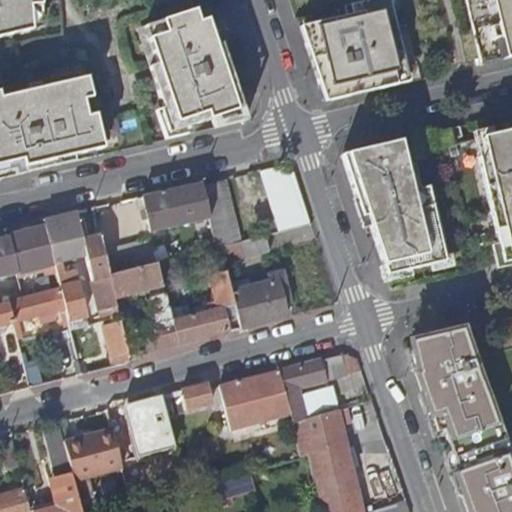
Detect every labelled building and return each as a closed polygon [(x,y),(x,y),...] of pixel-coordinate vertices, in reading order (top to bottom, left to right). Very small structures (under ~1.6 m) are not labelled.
[(0,0),(0,36),(31,29),(29,6),(41,4),(40,0),(0,0)] [(313,40),(303,44),(323,103),(395,86),(393,76),(406,73),(388,0),(349,0),(348,1),(351,10),(307,24),(313,40)] [(402,0),(388,0),(406,73),(393,76),(395,86),(422,80),(402,0)] [(348,1),(295,18),(303,44),(313,40),(307,24),(351,10),(348,1)] [(166,32),(149,37),(157,63),(149,65),(161,103),(157,104),(167,132),(171,131),(211,118),(212,123),(238,117),(207,18),(198,21),(194,9),(162,20),(166,32)] [(211,118),(171,131),(173,137),(200,131),(246,119),(222,45),(212,16),(207,18),(238,117),(212,123),(211,118)] [(162,20),(145,25),(149,37),(166,32),(162,20)] [(0,164),(13,161),(15,168),(103,148),(101,142),(107,141),(101,113),(86,117),(82,100),(91,98),(86,77),(0,97),(0,164)] [(112,110),(101,113),(107,141),(101,142),(103,148),(15,168),(13,161),(0,164),(0,178),(117,151),(121,150),(112,110)] [(456,129),(424,136),(429,155),(461,147),(456,129)] [(511,130),(504,132),(494,135),(498,153),(490,155),(510,239),(511,248),(511,130)] [(410,140),(352,154),(373,216),(377,214),(397,274),(455,260),(453,253),(437,186),(422,189),(410,140)] [(272,190),(296,184),(292,173),(269,179),(272,190)] [(149,232),(208,218),(215,247),(220,245),(240,240),(225,179),(201,185),(200,181),(141,195),(149,232)] [(275,204),(299,197),(296,185),(272,192),(275,204)] [(278,216),(302,210),(300,199),(275,205),(278,216)] [(54,264),(61,262),(85,257),(91,279),(109,275),(103,251),(99,235),(82,239),(74,212),(43,219),(45,226),(54,264)] [(281,228),(305,221),(303,212),(279,218),(281,228)] [(17,272),(54,264),(45,226),(7,234),(17,272)] [(0,276),(17,272),(7,234),(0,236),(0,276)] [(224,263),(270,251),(266,234),(240,240),(220,245),(224,263)] [(109,275),(156,262),(146,240),(103,251),(109,275)] [(61,287),(67,285),(61,262),(54,264),(57,273),(61,287)] [(114,297),(163,286),(157,262),(156,262),(109,275),(114,297)] [(178,345),(241,328),(236,312),(221,315),(219,308),(235,304),(231,291),(226,269),(209,274),(216,301),(207,303),(208,310),(172,320),(178,345)] [(273,280),(282,278),(280,271),(271,274),(273,280)] [(43,291),(61,287),(57,273),(39,278),(43,291)] [(99,311),(110,309),(112,320),(119,318),(117,308),(115,301),(114,297),(109,275),(91,279),(99,311)] [(241,328),(286,316),(282,300),(289,298),(284,277),(282,278),(273,280),(231,291),(235,304),(236,312),(241,328)] [(75,317),(84,315),(77,283),(67,285),(61,287),(66,309),(71,329),(78,328),(75,317)] [(16,298),(7,301),(13,323),(50,314),(66,309),(61,287),(43,291),(16,298)] [(0,302),(16,298),(14,290),(0,293),(0,302)] [(128,357),(178,345),(172,320),(165,293),(151,297),(154,308),(149,310),(152,324),(134,329),(133,325),(128,326),(125,316),(119,318),(128,357)] [(117,308),(125,305),(123,299),(115,301),(117,308)] [(0,302),(0,326),(13,323),(7,301),(0,302)] [(221,315),(236,312),(235,304),(219,308),(221,315)] [(57,339),(72,336),(71,329),(66,309),(50,314),(57,339)] [(112,366),(130,362),(128,357),(119,318),(112,320),(114,323),(103,326),(112,366)] [(461,330),(409,342),(417,374),(418,374),(420,381),(433,416),(436,414),(450,453),(457,472),(453,473),(461,496),(466,511),(511,511),(511,460),(500,425),(495,426),(461,330)] [(348,374),(361,370),(358,359),(345,353),(342,354),(348,374)] [(319,359),(320,360),(325,380),(348,374),(342,354),(319,359)] [(292,423),(305,419),(297,388),(325,380),(320,360),(283,370),(288,389),(283,390),(292,423)] [(37,361),(23,364),(29,388),(43,385),(37,361)] [(231,430),(284,414),(288,426),(292,425),(292,423),(283,390),(278,370),(218,385),(231,430)] [(173,412),(211,403),(206,383),(200,385),(181,390),(168,394),(173,412)] [(165,415),(173,412),(168,394),(160,396),(165,415)] [(321,511),(363,511),(338,410),(305,419),(292,423),(292,425),(301,457),(308,455),(321,511)] [(62,505),(61,505),(36,511),(80,511),(73,481),(73,480),(62,441),(57,423),(41,426),(57,486),(60,484),(65,503),(62,505)] [(73,481),(121,468),(121,467),(119,458),(111,429),(62,441),(73,480),(73,481)] [(0,450),(5,468),(17,466),(11,444),(0,447),(0,450)] [(216,507),(232,503),(231,496),(254,490),(250,473),(242,475),(210,484),(216,507)] [(62,505),(65,503),(60,484),(57,486),(61,505),(62,505)] [(0,511),(28,511),(22,489),(0,494),(0,511)]
